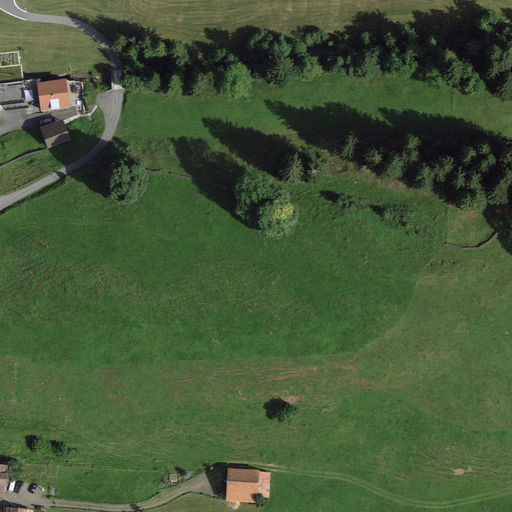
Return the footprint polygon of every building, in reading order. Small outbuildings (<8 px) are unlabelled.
[(20,53),(0,55),(0,95),(2,108),(27,104),(20,53)] [(69,85),(41,88),(44,112),(72,108),(69,85)] [(61,123),(39,133),(48,153),(70,143),(61,123)] [(8,469),(0,468),(0,495),(6,496),(8,469)] [(271,472),(228,469),(226,501),(258,503),(258,497),(269,497),(271,472)]
